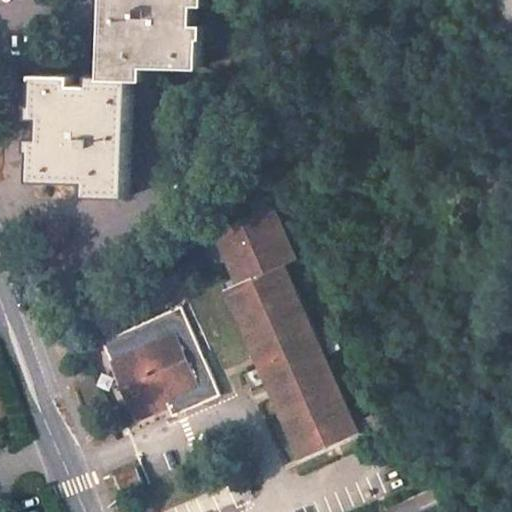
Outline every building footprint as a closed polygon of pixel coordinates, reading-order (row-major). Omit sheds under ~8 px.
[(105,0),(103,76),(102,87),(91,87),(75,86),(75,75),(36,74),(36,104),(43,104),(44,118),(42,118),(42,138),(44,138),(44,151),(34,151),(34,181),(88,183),(102,184),(101,196),(130,197),(133,81),(147,80),(147,67),(201,68),(202,38),(195,38),(196,24),(196,5),(196,0),(105,0)] [(205,38),(206,24),(196,24),(195,38),(202,38),(205,38)] [(103,76),(92,76),(91,87),(102,87),(103,76)] [(36,104),(32,105),(32,118),(42,118),(44,118),(43,104),(36,104)] [(31,138),(31,151),(34,151),(44,151),(44,138),(42,138),(31,138)] [(88,183),(89,196),(101,196),(102,184),(88,183)] [(299,249),(279,202),(219,228),(239,275),(299,249)] [(281,267),(303,258),(299,249),(239,275),(243,284),(281,267)] [(354,434),(281,267),(243,284),(231,289),(305,456),(354,434)] [(172,420),(223,398),(185,312),(137,332),(146,355),(115,368),(137,421),(168,408),(172,420)] [(140,480),(135,467),(118,474),(123,487),(140,480)]
